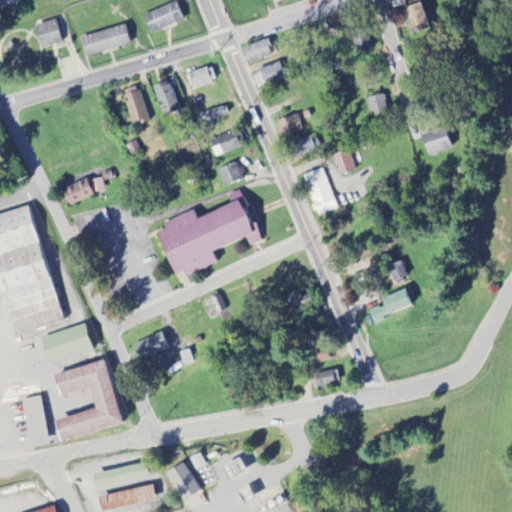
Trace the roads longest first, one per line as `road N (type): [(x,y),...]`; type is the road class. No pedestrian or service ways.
road 1 (residential): [(380,410),(206,0)]
road 2 (residential): [(411,405),(154,438),(0,469)]
road 3 (residential): [(1,108),(356,0)]
road 4 (residential): [(154,438),(0,105)]
road 5 (residential): [(107,331),(311,237)]
road 6 (residential): [(511,293),(461,379),(411,405)]
road 7 (residential): [(377,0),(418,133)]
